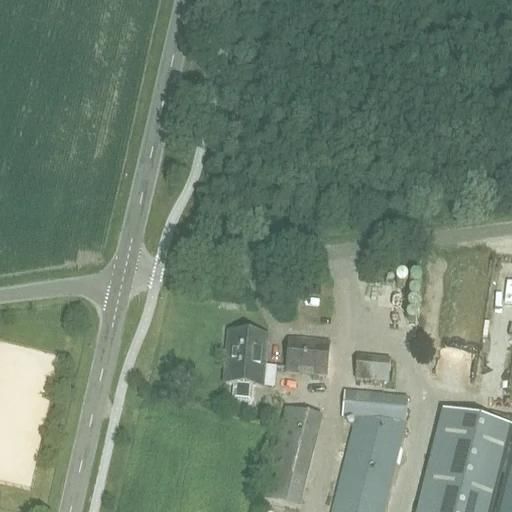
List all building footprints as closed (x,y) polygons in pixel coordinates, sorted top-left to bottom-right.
[(262,389),(267,336),(227,333),(223,385),(232,386),(230,403),(251,404),(253,388),(262,389)] [(326,377),(329,343),(289,340),(286,374),(326,377)] [(511,350),(491,350),(491,360),(511,360),(511,350)] [(387,383),(389,359),(358,357),(355,380),(387,383)] [(278,387),(279,364),(266,363),(265,387),(278,387)] [(382,511),(405,424),(401,424),(403,399),(345,394),(343,419),(356,420),(332,511),(382,511)] [(298,509),(321,419),(286,410),(263,500),(298,509)] [(511,511),(511,430),(443,413),(418,511),(511,511)]
